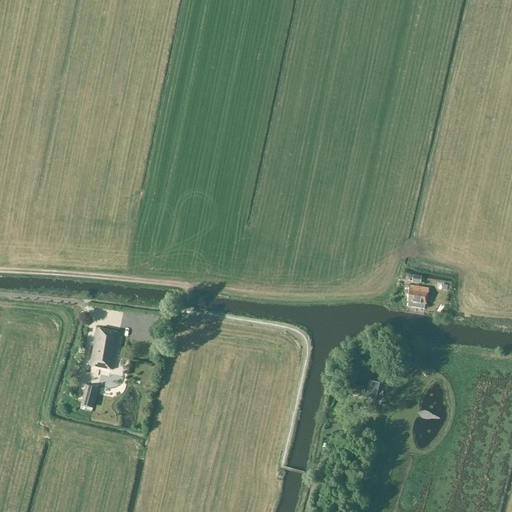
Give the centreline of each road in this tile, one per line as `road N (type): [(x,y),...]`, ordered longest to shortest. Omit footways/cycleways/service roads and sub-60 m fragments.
road 1 (track): [(0,273),(181,285),(186,309)]
road 2 (track): [(185,288),(298,301),(390,299)]
